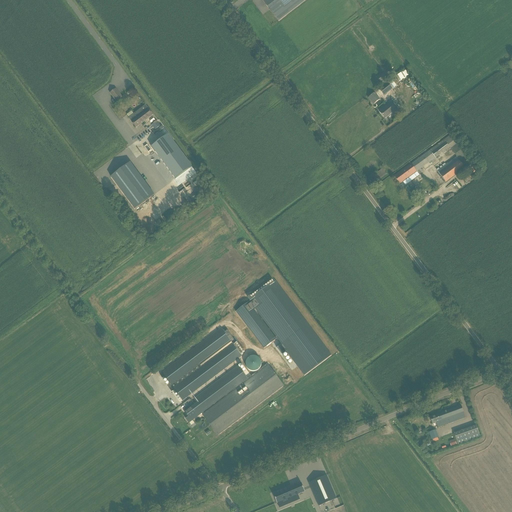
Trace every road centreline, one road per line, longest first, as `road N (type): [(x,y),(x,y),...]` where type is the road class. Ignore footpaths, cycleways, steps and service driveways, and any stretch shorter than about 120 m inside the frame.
road 1 (unclassified): [(501,369),(218,0)]
road 2 (unclassified): [(220,491),(501,369)]
road 3 (track): [(0,198),(140,385)]
road 4 (unclassified): [(220,491),(140,385)]
